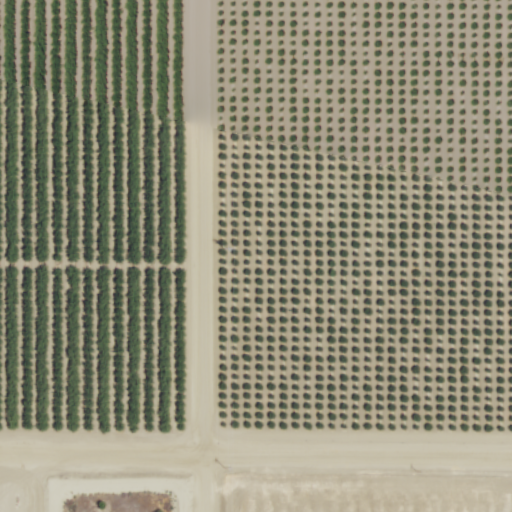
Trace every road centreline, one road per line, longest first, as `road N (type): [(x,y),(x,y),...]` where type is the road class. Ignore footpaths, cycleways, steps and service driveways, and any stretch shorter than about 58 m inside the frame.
road 1 (residential): [(0,450),(511,457)]
road 2 (tertiary): [(199,511),(203,0)]
